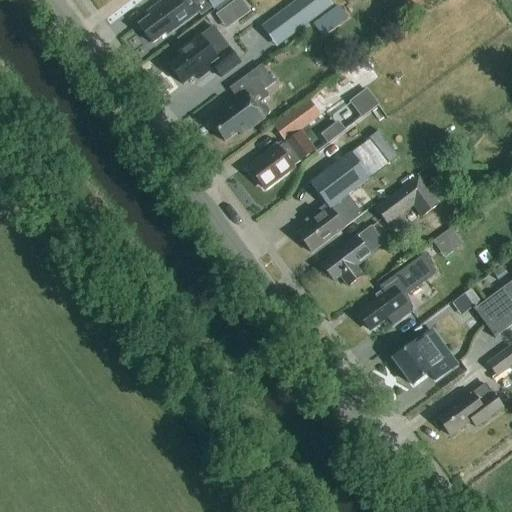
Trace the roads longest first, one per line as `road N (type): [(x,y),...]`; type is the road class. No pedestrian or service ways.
road 1 (secondary): [(425,511),(50,0)]
road 2 (unclassified): [(291,511),(0,118)]
